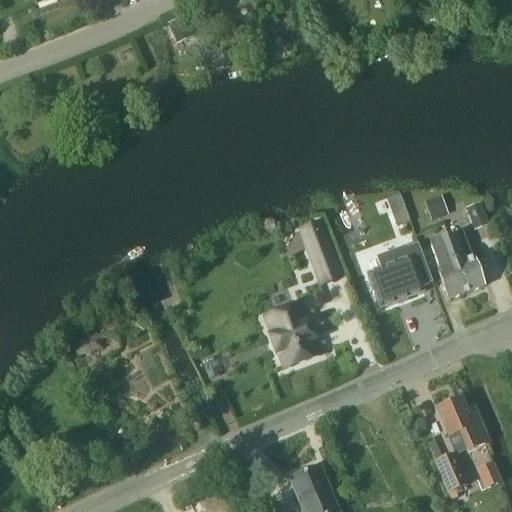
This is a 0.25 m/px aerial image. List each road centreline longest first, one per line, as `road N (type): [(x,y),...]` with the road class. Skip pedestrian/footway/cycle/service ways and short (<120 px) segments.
road 1 (tertiary): [(86,511),(511,326)]
road 2 (tertiary): [(0,75),(179,0)]
